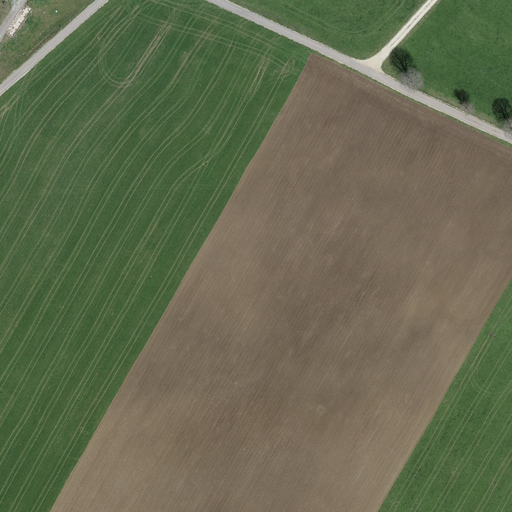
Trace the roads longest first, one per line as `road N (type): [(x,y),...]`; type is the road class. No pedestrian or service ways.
road 1 (unclassified): [(511,140),(208,0)]
road 2 (unclassified): [(105,0),(0,91)]
